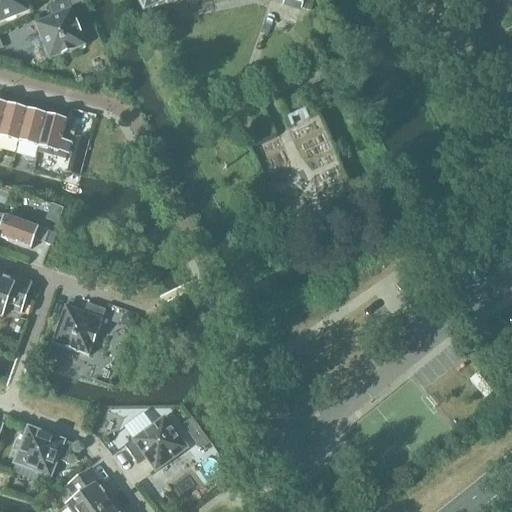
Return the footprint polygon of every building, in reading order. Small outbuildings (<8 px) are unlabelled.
[(0,0),(0,25),(30,13),(24,0),(0,0)] [(216,0),(218,2),(222,0),(136,0),(144,17),(182,0),(186,0),(189,4),(198,0),(216,0)] [(304,0),(284,0),(283,5),(301,10),(304,0)] [(35,25),(50,62),(86,47),(68,1),(50,8),(53,17),(35,25)] [(0,135),(8,106),(12,107),(15,95),(7,93),(4,105),(0,104),(0,135)] [(0,135),(0,138),(19,143),(27,112),(32,113),(35,100),(27,98),(23,110),(12,107),(8,106),(0,135)] [(19,143),(39,149),(47,117),(51,118),(54,106),(46,103),(43,116),(32,113),(27,112),(19,143)] [(47,117),(39,149),(56,153),(54,158),(66,161),(70,144),(62,142),(67,123),(71,124),(74,111),(66,109),(63,121),(51,118),(47,117)] [(0,230),(0,239),(31,251),(35,241),(45,244),(49,233),(5,217),(4,220),(0,230)] [(0,273),(0,318),(2,319),(6,309),(20,315),(31,284),(0,273)] [(65,307),(52,345),(89,358),(106,311),(87,305),(84,314),(65,307)] [(188,450),(165,418),(125,447),(136,463),(144,457),(156,473),(188,450)] [(28,428),(14,465),(51,479),(58,461),(67,464),(74,446),(28,428)] [(67,508),(69,511),(104,511),(116,503),(92,471),(66,490),(75,502),(67,508)] [(122,511),(116,503),(104,511),(122,511)]
